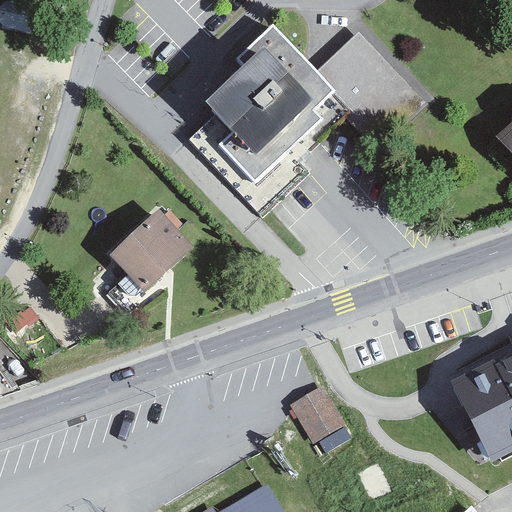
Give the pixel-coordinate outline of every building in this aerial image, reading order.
[(43,8),(11,2),(3,6),(0,10),(0,24),(3,31),(40,35),(44,31),(46,12),(43,8)] [(217,149),(256,189),(346,104),(274,28),(236,64),(246,74),(208,110),(232,135),(217,149)] [(511,124),(498,137),(511,151),(511,124)] [(197,247),(161,209),(108,257),(144,296),(197,247)] [(0,372),(10,366),(0,352),(0,372)] [(511,447),(511,362),(462,387),(495,455),(511,447)] [(291,406),(314,446),(346,427),(323,387),(291,406)] [(356,470),(370,500),(394,488),(379,459),(356,470)] [(283,511),(268,487),(224,511),(217,511),(214,507),(205,511),(283,511)]
